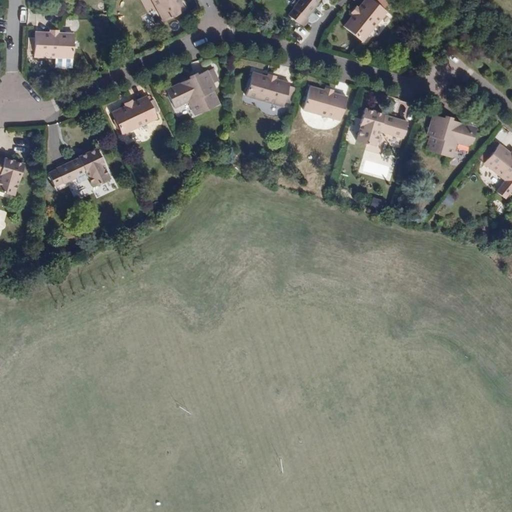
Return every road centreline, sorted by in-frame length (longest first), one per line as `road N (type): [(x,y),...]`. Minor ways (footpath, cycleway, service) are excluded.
road 1 (residential): [(222,34),(417,88),(456,72),(511,112)]
road 2 (residential): [(16,112),(61,106),(222,34)]
